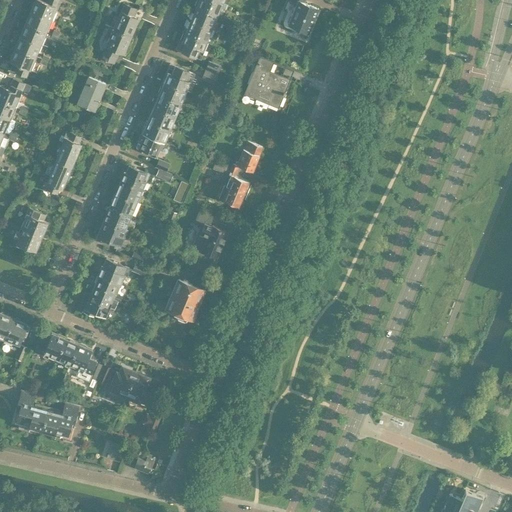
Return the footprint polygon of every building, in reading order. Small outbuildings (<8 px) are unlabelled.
[(35,0),(34,3),(31,10),(53,20),(61,0),(64,0),(70,3),(71,0),(47,0),(47,2),(41,0),(35,0)] [(223,2),(217,0),(196,0),(194,6),(196,7),(217,16),(223,2)] [(305,0),(290,0),(290,2),(296,4),(288,24),(309,32),(319,8),(305,3),(305,0)] [(125,4),(119,16),(114,28),(131,35),(139,18),(134,16),(137,9),(125,4)] [(217,16),(196,7),(194,6),(189,18),(212,28),(217,16)] [(49,29),(53,20),(31,10),(26,23),(45,31),(47,28),(49,29)] [(208,36),(212,28),(189,18),(184,31),(185,32),(208,42),(211,44),(214,38),(208,36)] [(52,34),(45,31),(26,23),(20,35),(43,45),(46,37),(51,39),(51,38),(58,40),(59,37),(52,34)] [(131,35),(114,28),(110,26),(106,37),(110,39),(102,57),(114,62),(119,51),(124,53),(131,35)] [(201,59),(208,42),(185,32),(184,31),(176,49),(201,59)] [(20,35),(15,47),(35,56),(37,52),(39,53),(43,45),(20,35)] [(10,61),(13,62),(19,64),(16,71),(26,75),(29,68),(32,70),(35,61),(33,60),(35,56),(15,47),(9,61),(10,61)] [(277,81),(267,77),(273,62),(259,57),(256,66),(253,65),(251,71),(253,72),(244,94),(256,99),(258,93),(270,98),(269,102),(279,106),(283,96),(284,97),(287,91),(285,90),(290,79),(280,75),(277,81)] [(210,59),(206,69),(217,74),(221,64),(210,59)] [(194,73),(175,66),(170,63),(163,81),(165,82),(185,90),(186,91),(194,73)] [(90,71),(102,76),(104,72),(92,67),(90,71)] [(217,74),(206,69),(202,78),(213,83),(217,74)] [(89,76),(79,100),(78,103),(95,110),(106,83),(89,76)] [(22,93),(20,92),(21,90),(28,93),(31,85),(13,78),(11,84),(11,85),(10,88),(1,84),(1,83),(0,83),(0,99),(14,105),(17,106),(22,93)] [(185,90),(165,82),(163,81),(158,93),(180,103),(185,90)] [(174,116),(180,103),(158,93),(152,106),(174,116)] [(13,109),(14,105),(0,99),(0,114),(10,119),(14,110),(13,109)] [(169,128),(174,116),(152,106),(147,119),(169,128)] [(10,120),(10,119),(0,114),(0,129),(9,134),(11,130),(12,128),(13,129),(15,123),(14,123),(15,121),(10,120)] [(169,128),(147,119),(141,132),(143,133),(163,142),(169,128)] [(92,135),(94,129),(83,125),(81,130),(92,135)] [(18,133),(11,130),(9,134),(0,129),(0,143),(3,137),(8,139),(8,138),(15,141),(18,133)] [(65,137),(56,159),(71,165),(81,143),(79,142),(82,136),(70,131),(67,138),(65,137)] [(163,142),(143,133),(141,132),(138,140),(141,142),(139,147),(143,149),(142,152),(155,158),(158,150),(161,151),(165,142),(163,142)] [(243,148),(242,152),(238,161),(227,156),(224,165),(236,170),(238,165),(252,171),(262,146),(247,140),(244,148),(243,148)] [(62,188),(68,173),(71,165),(56,159),(50,175),(45,173),(42,180),(45,181),(43,188),(57,194),(60,187),(62,188)] [(155,167),(158,168),(166,171),(169,164),(158,159),(155,167)] [(231,175),(227,184),(227,186),(229,187),(224,200),(238,206),(248,181),(234,175),(236,170),(224,165),(215,162),(213,168),(231,175)] [(152,174),(148,173),(129,165),(126,171),(125,171),(124,172),(123,172),(122,173),(120,176),(121,178),(121,179),(142,188),(145,180),(148,182),(152,174)] [(168,172),(166,171),(158,168),(156,173),(155,175),(170,182),(173,174),(168,172)] [(121,179),(116,192),(136,201),(142,188),(121,179)] [(116,192),(110,205),(131,214),(136,201),(116,192)] [(107,212),(104,220),(125,228),(131,214),(110,205),(110,206),(109,206),(107,207),(106,210),(106,212),(107,212)] [(27,213),(21,227),(41,236),(47,221),(43,220),(46,213),(33,208),(30,214),(27,213)] [(199,223),(199,226),(203,227),(205,227),(206,227),(208,228),(209,228),(202,245),(217,252),(218,249),(219,250),(221,245),(221,244),(222,242),(225,237),(224,237),(226,231),(207,223),(207,217),(197,212),(193,221),(199,223)] [(175,217),(170,215),(167,222),(173,224),(175,217)] [(126,229),(125,228),(104,220),(97,235),(107,239),(106,242),(113,245),(114,242),(120,245),(126,229)] [(41,236),(21,227),(20,230),(18,229),(15,235),(20,237),(17,245),(26,248),(27,246),(35,250),(41,236)] [(135,252),(132,258),(151,266),(153,260),(135,252)] [(128,267),(125,266),(106,258),(103,265),(102,265),(101,267),(101,266),(98,273),(99,273),(98,275),(99,275),(118,283),(122,275),(127,277),(131,268),(128,267)] [(135,264),(132,270),(142,274),(145,268),(135,264)] [(113,296),(118,283),(99,275),(94,287),(93,287),(92,290),(112,298),(113,296)] [(178,278),(174,289),(171,295),(167,307),(178,312),(177,314),(178,314),(177,315),(177,316),(177,317),(177,318),(178,319),(182,321),(183,321),(184,321),(185,321),(185,320),(186,320),(187,319),(187,318),(188,316),(191,317),(203,288),(178,278)] [(121,299),(113,296),(112,298),(92,290),(90,293),(91,294),(84,310),(93,314),(94,311),(104,315),(108,307),(114,310),(118,301),(120,302),(121,299)] [(0,337),(4,339),(14,318),(12,317),(11,315),(8,314),(5,314),(0,311),(0,337)] [(14,318),(4,339),(13,343),(13,342),(19,344),(21,339),(23,340),(30,324),(21,321),(20,319),(16,318),(14,318)] [(34,350),(43,354),(56,360),(65,337),(63,337),(63,335),(59,334),(57,334),(52,332),(47,343),(39,340),(34,350)] [(66,338),(65,337),(56,360),(69,365),(78,343),(72,340),(72,339),(67,337),(66,338)] [(79,343),(78,343),(69,365),(91,374),(95,363),(87,360),(91,348),(85,346),(85,344),(80,342),(79,343)] [(21,360),(26,347),(20,345),(15,358),(21,360)] [(126,395),(135,372),(120,365),(118,369),(115,367),(112,374),(115,375),(113,381),(111,380),(108,388),(113,389),(126,395)] [(105,382),(109,370),(104,368),(99,379),(105,382)] [(135,372),(126,395),(145,403),(144,406),(152,410),(155,403),(152,402),(155,395),(145,390),(149,380),(147,379),(148,377),(135,372)] [(41,434),(48,406),(38,403),(35,402),(35,404),(33,404),(35,393),(21,389),(17,406),(20,407),(16,421),(29,424),(27,430),(41,434)] [(61,409),(48,406),(41,434),(54,437),(55,431),(68,435),(72,421),(75,422),(79,406),(65,402),(62,412),(60,412),(61,409)] [(157,427),(162,415),(157,412),(153,411),(146,428),(155,432),(157,427)] [(118,461),(125,445),(113,440),(107,457),(118,461)] [(152,468),(156,458),(147,454),(145,460),(138,457),(136,462),(133,461),(131,465),(133,466),(142,470),(142,469),(153,473),(150,479),(162,474),(157,463),(156,463),(156,464),(154,469),(152,468)] [(476,511),(477,509),(482,497),(465,489),(461,498),(450,493),(441,511),(476,511)]
